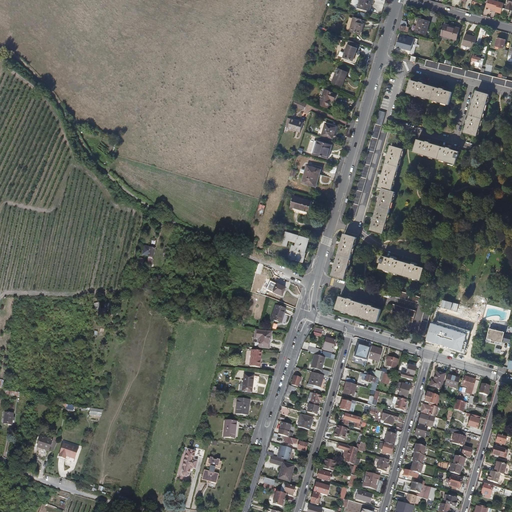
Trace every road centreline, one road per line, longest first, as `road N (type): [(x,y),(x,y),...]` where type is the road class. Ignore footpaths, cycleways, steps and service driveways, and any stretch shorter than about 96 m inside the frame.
road 1 (track): [(0,48),(50,93),(75,139),(115,185),(192,234),(265,264)]
road 2 (residential): [(397,0),(313,283)]
road 3 (residential): [(297,511),(350,329)]
road 4 (residential): [(429,353),(383,511)]
road 5 (residential): [(463,511),(502,376)]
road 6 (unclassified): [(22,474),(148,511)]
road 7 (residential): [(308,315),(298,318),(264,432)]
road 8 (residential): [(264,432),(308,315)]
